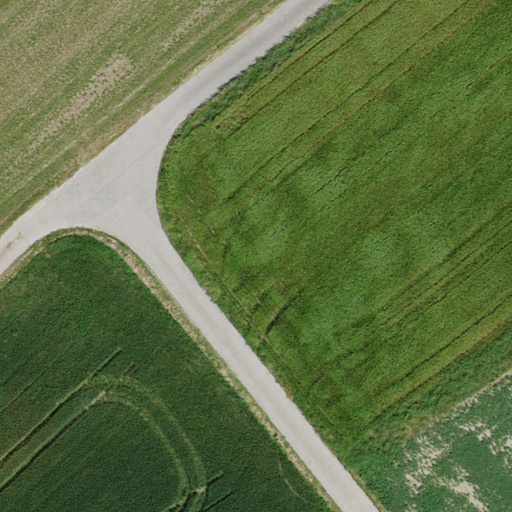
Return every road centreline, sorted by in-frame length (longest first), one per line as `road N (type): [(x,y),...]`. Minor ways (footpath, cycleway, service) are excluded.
road 1 (track): [(89,182),(355,511)]
road 2 (track): [(306,0),(0,257)]
